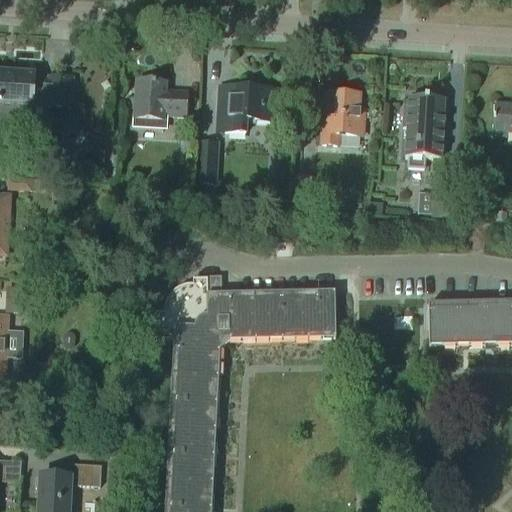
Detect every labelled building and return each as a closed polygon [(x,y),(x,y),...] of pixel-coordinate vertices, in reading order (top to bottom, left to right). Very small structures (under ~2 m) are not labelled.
[(72,110),(74,81),(48,79),(48,82),(32,81),(32,79),(0,76),(0,119),(30,122),(30,107),(32,107),(33,92),(48,93),(47,108),(72,110)] [(186,121),(187,97),(165,95),(166,87),(137,85),(135,122),(163,124),(164,119),(186,121)] [(224,97),(218,97),(216,135),(233,136),(233,132),(245,133),(246,123),(273,124),(275,93),(225,90),(224,97)] [(361,139),(362,113),(357,113),(358,98),(325,96),(324,110),(330,110),(328,126),(323,126),(322,148),(336,149),(337,138),(361,139)] [(428,102),(428,98),(412,97),(411,101),(408,101),(407,116),(403,115),(402,131),(406,131),(404,161),(408,161),(407,171),(423,172),(424,162),(440,163),(444,103),(428,102)] [(511,107),(494,106),(492,140),(507,141),(507,136),(511,135),(511,107)] [(216,188),(218,144),(198,143),(196,187),(216,188)] [(104,145),(82,144),(82,152),(81,172),(103,173),(104,145)] [(8,180),(7,193),(32,194),(32,182),(8,180)] [(295,180),(294,203),(312,204),(312,196),(309,196),(310,181),(295,180)] [(454,222),(456,198),(433,196),(431,220),(454,222)] [(0,257),(5,258),(8,200),(0,199),(0,257)] [(381,217),(382,207),(370,206),(369,216),(381,217)] [(218,303),(218,281),(193,282),(193,287),(188,287),(183,288),(178,290),(173,294),(168,299),(166,302),(165,307),(164,311),(163,316),(158,316),(157,342),(179,343),(170,511),(210,511),(219,353),(229,344),(335,342),(334,295),(317,296),(317,302),(218,303)] [(38,316),(39,291),(5,290),(4,315),(38,316)] [(511,305),(427,307),(428,350),(511,348),(511,305)] [(412,321),(393,321),(393,332),(412,332),(412,321)] [(20,489),(21,466),(11,465),(10,488),(20,489)] [(66,481),(41,480),(39,511),(69,511),(70,506),(75,506),(76,490),(100,492),(101,471),(66,468),(66,481)]
